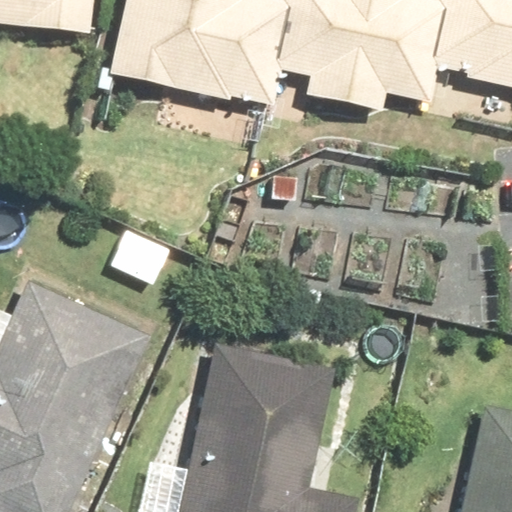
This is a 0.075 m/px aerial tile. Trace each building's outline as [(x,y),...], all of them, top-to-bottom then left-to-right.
[(0,0),(0,30),(90,38),(93,0),(0,0)] [(123,0),(107,81),(227,106),(229,100),(271,109),(277,76),(304,82),(300,102),(381,119),(385,99),(428,108),(435,72),(462,78),(460,85),(511,95),(511,0),(434,0),(434,3),(418,0),(278,0),(278,2),(267,0),(123,0)] [(0,511),(67,511),(146,339),(24,284),(0,335),(0,511)] [(330,371),(209,347),(175,511),(351,511),(353,504),(305,494),(330,371)] [(457,511),(511,511),(511,418),(477,412),(457,511)]
